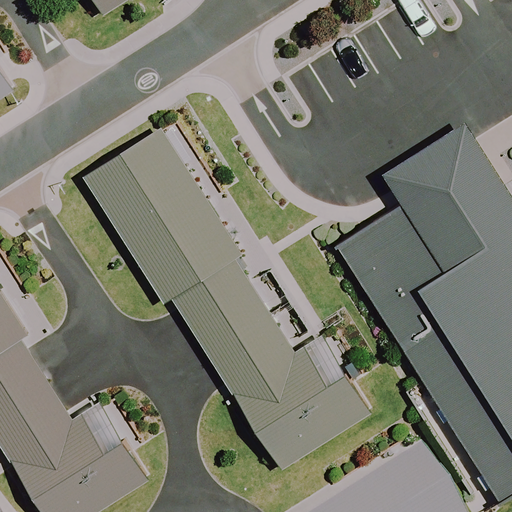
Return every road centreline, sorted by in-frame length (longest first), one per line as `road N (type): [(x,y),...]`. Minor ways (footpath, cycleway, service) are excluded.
road 1 (residential): [(8,165),(174,407),(182,459),(168,511)]
road 2 (residential): [(98,104),(218,27),(244,0)]
road 3 (residential): [(98,104),(24,0)]
